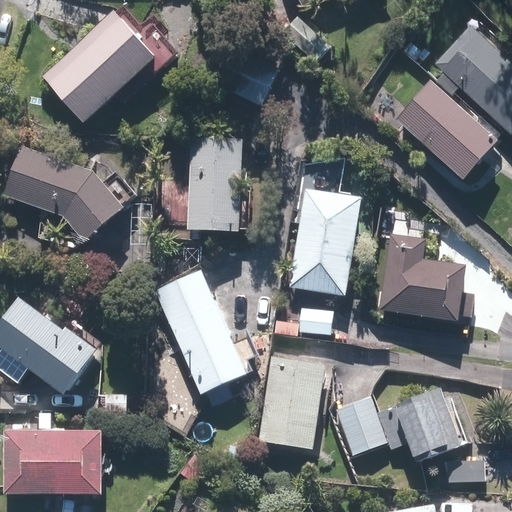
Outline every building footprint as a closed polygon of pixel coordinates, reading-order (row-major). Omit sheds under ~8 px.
[(162,46),(124,6),(50,75),(87,115),(162,46)] [(338,42),(302,11),(286,30),(322,61),(338,42)] [(511,109),(511,55),(471,22),(438,63),(505,118),(511,109)] [(282,63),(252,49),(234,88),(264,102),(282,63)] [(499,129),(437,76),(404,114),(466,167),(499,129)] [(247,130),(195,129),(194,221),(246,222),(247,130)] [(92,232),(126,199),(92,161),(27,147),(9,190),(62,202),(92,232)] [(365,193),(308,186),(297,277),(354,283),(365,193)] [(450,235),(393,228),(384,299),(471,309),(475,271),(447,267),(450,235)] [(254,364),(206,262),(161,283),(209,385),(254,364)] [(104,339),(24,288),(0,325),(0,337),(75,385),(104,339)] [(334,313),(300,311),(299,335),(332,337),(334,313)] [(336,359),(280,347),(263,428),(319,440),(336,359)] [(469,435),(450,379),(422,389),(424,395),(408,401),(422,442),(439,436),(442,445),(469,435)] [(390,436),(370,387),(338,400),(358,449),(390,436)] [(128,395),(105,395),(104,417),(127,418),(128,395)] [(101,431),(11,431),(10,490),(100,491),(101,431)] [(249,455),(226,443),(218,459),(241,471),(249,455)] [(483,463),(449,461),(448,485),(482,487),(483,463)] [(442,511),(440,496),(391,505),(392,511),(442,511)]
